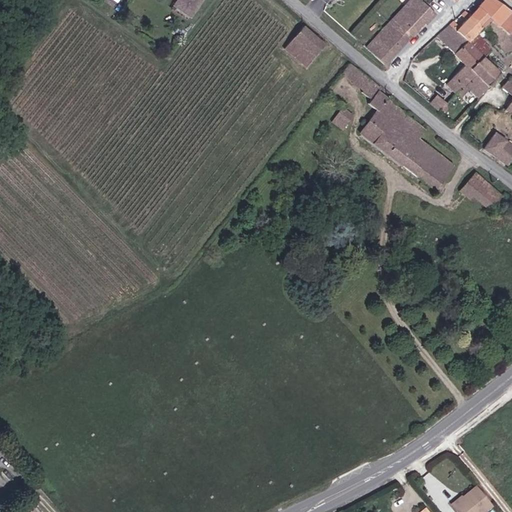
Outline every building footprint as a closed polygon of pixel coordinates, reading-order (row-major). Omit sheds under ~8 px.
[(180,0),(176,6),(191,17),(202,0),(180,0)] [(411,0),(394,18),(365,49),(384,66),(423,24),(426,26),(436,16),(419,0),(411,0)] [(491,21),(497,27),(511,12),(493,0),(484,0),(477,8),(491,21)] [(477,8),(469,16),(483,29),(491,21),(477,8)] [(459,28),(456,31),(467,42),(468,43),(477,35),(483,29),(469,16),(464,11),(460,15),(466,21),(459,28)] [(491,21),(483,29),(496,41),(494,43),(505,55),(511,50),(511,31),(507,35),(497,27),(491,21)] [(453,22),(449,25),(456,31),(459,28),(453,22)] [(454,54),(467,42),(456,31),(449,25),(436,37),(454,54)] [(306,68),(325,45),(303,27),(284,50),(306,68)] [(468,43),(483,58),(491,51),(477,35),(468,43)] [(470,70),(483,58),(468,43),(467,42),(454,54),(464,65),(446,84),(456,93),(474,74),(470,70)] [(500,75),(483,58),(470,70),(474,74),(456,93),(460,97),(468,90),(477,98),(500,75)] [(363,91),(371,81),(349,64),(341,74),(363,91)] [(511,79),(510,78),(501,87),(511,95),(511,99),(504,110),(511,115),(511,79)] [(381,89),(371,81),(363,91),(361,93),(371,101),(368,104),(377,111),(387,98),(379,91),(381,89)] [(426,130),(387,98),(377,111),(360,133),(434,193),(453,166),(419,138),(426,130)] [(436,98),(430,105),(439,113),(446,106),(436,98)] [(332,123),(342,130),(353,116),(342,108),(332,123)] [(511,145),(494,133),(483,149),(507,166),(511,159),(511,145)] [(460,192),(470,201),(474,196),(490,209),(501,195),(475,174),(460,192)] [(452,506),(456,511),(483,511),(491,507),(475,487),(452,506)]
